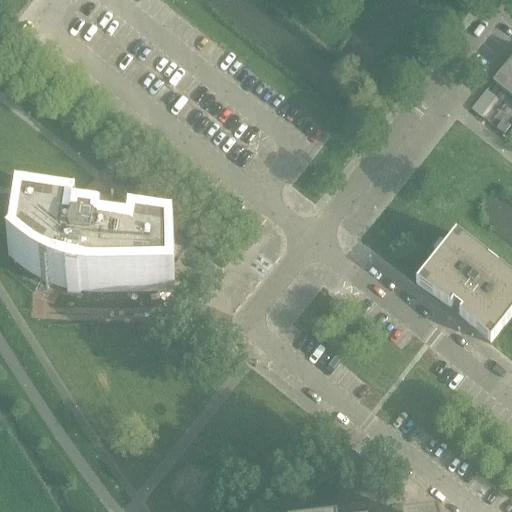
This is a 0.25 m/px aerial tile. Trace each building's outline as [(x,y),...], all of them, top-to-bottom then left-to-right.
[(511,98),(511,96),(511,61),(493,84),(511,98)] [(479,102),(472,111),(481,118),(481,117),(488,109),(479,102)] [(503,122),(497,129),(505,135),(510,129),(503,122)] [(68,242),(71,225),(22,218),(16,260),(26,268),(36,275),(48,281),(60,286),(70,289),(80,291),(91,292),(101,292),(170,291),(170,278),(169,266),(172,267),(174,253),(169,252),(169,246),(134,241),(132,254),(107,250),(108,247),(97,246),(98,240),(99,240),(99,239),(80,236),(80,237),(77,243),(68,242)] [(511,280),(456,236),(445,250),(416,286),(418,287),(436,300),(451,311),(453,308),(461,315),(459,317),(473,330),(489,345),(491,346),(511,319),(511,280)]
